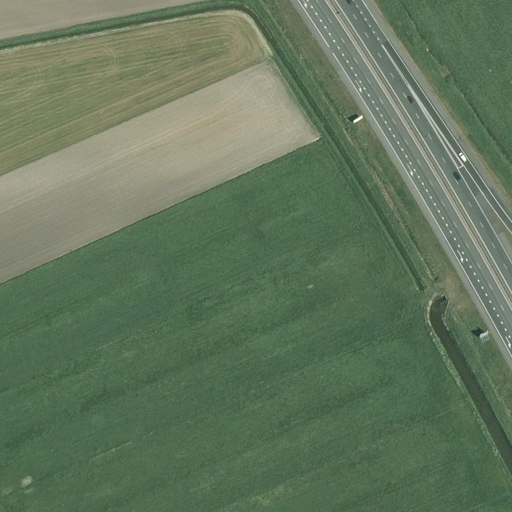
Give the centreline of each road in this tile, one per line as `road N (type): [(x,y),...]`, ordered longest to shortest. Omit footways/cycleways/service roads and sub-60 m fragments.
road 1 (motorway): [(316,0),(511,325)]
road 2 (motorway): [(511,281),(376,51)]
road 3 (motorway): [(511,229),(376,51)]
